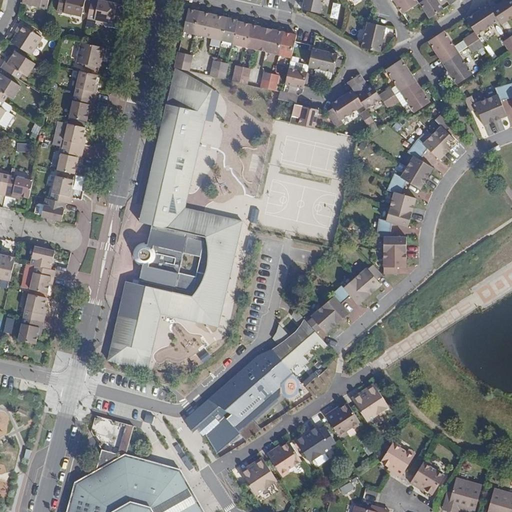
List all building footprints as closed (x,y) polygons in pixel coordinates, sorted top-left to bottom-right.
[(23,0),(22,3),(47,9),(48,0),(23,0)] [(59,0),(57,11),(81,17),(84,0),(59,0)] [(91,0),(86,26),(94,28),(95,23),(96,20),(103,22),(103,25),(119,29),(125,6),(107,2),(102,0),(91,0)] [(323,0),(303,0),(302,10),(309,11),(320,14),(323,0)] [(393,0),(403,14),(419,3),(416,0),(393,0)] [(436,0),(423,0),(419,3),(429,19),(438,13),(443,10),(436,0)] [(511,18),(511,0),(504,0),(491,9),(498,20),(501,25),(511,18)] [(475,32),(476,34),(498,20),(491,9),(488,5),(478,11),(466,19),(475,32)] [(183,32),(194,35),(200,12),(194,10),(189,9),(183,32)] [(205,37),(211,38),(213,27),(208,26),(211,14),(204,12),(200,12),(194,35),(205,37)] [(211,38),(222,41),(227,18),(216,15),(211,14),(208,26),(213,27),(211,38)] [(222,41),(233,44),(238,22),(238,21),(232,19),(227,18),(222,41)] [(233,44),(246,47),(251,25),(246,24),(238,22),(233,44)] [(362,48),(364,49),(380,52),(385,26),(373,23),(367,22),(362,48)] [(12,43),(31,55),(42,37),(20,24),(17,29),(16,32),(18,33),(12,43)] [(259,50),(262,51),(267,28),(264,28),(251,25),(246,47),(259,50)] [(265,52),(278,55),(284,32),(271,29),(267,28),(262,51),(265,52)] [(278,55),(292,58),(295,41),(297,35),(292,34),(284,32),(278,55)] [(444,32),(428,42),(442,63),(458,53),(454,46),(444,32)] [(479,39),(476,34),(475,32),(463,40),(467,47),(479,39)] [(511,40),(510,37),(503,41),(511,53),(511,52),(511,40)] [(483,45),(479,39),(467,47),(471,52),(483,45)] [(463,40),(454,46),(458,53),(467,47),(463,40)] [(99,68),(101,61),(102,56),(105,57),(107,48),(82,43),(81,43),(77,63),(85,65),(84,68),(95,71),(96,67),(99,68)] [(313,49),(309,67),(316,69),(332,72),(334,73),(338,55),(323,51),(313,49)] [(1,68),(19,79),(22,73),(28,76),(36,64),(15,51),(12,57),(9,62),(6,60),(1,68)] [(191,63),(192,56),(179,53),(177,60),(191,63)] [(458,53),(442,63),(457,84),(472,74),(458,53)] [(385,70),(400,91),(416,81),(401,59),(385,70)] [(189,71),(191,63),(177,60),(175,68),(189,71)] [(226,71),(228,64),(214,61),(213,68),(226,71)] [(309,65),(291,61),(289,69),(307,72),(309,65)] [(249,77),(250,69),(237,66),(235,73),(249,77)] [(137,265),(142,267),(138,284),(126,281),(119,314),(117,324),(108,360),(111,361),(148,371),(161,314),(218,328),(242,222),(185,209),(204,120),(201,119),(208,91),(175,68),(140,222),(152,225),(148,242),(144,242),(138,243),(134,247),(133,254),(132,258),(135,261),(137,265)] [(224,79),(226,71),(213,68),(211,76),(224,79)] [(307,72),(289,69),(286,85),(304,88),(307,72)] [(332,72),(316,69),(315,77),(330,80),(332,72)] [(98,75),(97,75),(79,71),(74,94),(95,99),(97,92),(94,91),(95,87),(98,75)] [(265,72),(263,80),(277,83),(279,75),(265,72)] [(233,81),(247,84),(249,77),(235,73),(233,81)] [(0,98),(4,101),(7,96),(13,100),(21,86),(1,74),(0,74),(0,98)] [(348,82),(352,88),(364,81),(360,74),(357,76),(348,82)] [(261,88),(275,91),(277,83),(263,80),(261,88)] [(400,91),(409,103),(414,113),(430,103),(416,81),(400,91)] [(511,85),(511,83),(503,86),(507,99),(511,98),(511,85)] [(363,105),(366,109),(382,99),(380,96),(372,85),(357,95),(363,105)] [(498,95),(486,100),(494,121),(500,119),(507,117),(501,101),(507,99),(503,86),(495,89),(498,95)] [(380,96),(382,99),(384,102),(395,95),(391,88),(380,96)] [(331,104),(334,108),(342,120),(363,105),(357,95),(353,90),(340,99),(331,104)] [(403,106),(409,103),(400,91),(395,95),(400,101),(403,106)] [(298,96),(280,92),(278,99),(296,103),(298,96)] [(69,117),(87,122),(90,110),(91,106),(93,106),(95,99),(74,94),(69,117)] [(395,95),(384,102),(388,109),(400,101),(395,95)] [(494,121),(486,100),(474,104),(470,96),(464,99),(470,111),(476,109),(482,125),(494,121)] [(314,128),(318,110),(311,108),(303,106),(299,125),(314,128)] [(334,108),(327,112),(337,128),(344,123),(342,120),(334,108)] [(368,126),(374,122),(367,110),(360,114),(368,126)] [(432,135),(448,151),(457,143),(445,130),(450,126),(440,115),(435,120),(441,127),(432,135)] [(62,147),(83,152),(85,144),(82,144),(84,137),(86,128),(59,122),(54,145),(62,147)] [(439,160),(448,151),(432,135),(423,144),(418,139),(413,146),(424,154),(428,149),(439,160)] [(420,159),(424,154),(413,146),(408,153),(414,156),(407,167),(427,179),(433,168),(420,159)] [(81,159),(83,152),(62,147),(57,170),(75,174),(77,165),(79,158),(81,159)] [(420,190),(427,179),(407,167),(400,178),(395,174),(391,183),(404,188),(407,182),(420,190)] [(0,173),(0,194),(5,196),(10,175),(0,173)] [(29,199),(30,195),(33,180),(10,175),(5,196),(11,197),(13,195),(21,197),(29,199)] [(51,200),(66,203),(71,204),(73,197),(70,196),(71,189),(74,180),(56,176),(51,200)] [(401,194),(404,188),(391,183),(388,190),(394,192),(390,206),(412,214),(414,207),(417,199),(401,194)] [(62,222),(66,203),(51,200),(45,198),(42,217),(62,222)] [(409,224),(411,218),(412,214),(390,206),(386,220),(378,218),(377,228),(392,230),(393,223),(407,228),(409,224)] [(391,237),(392,230),(377,228),(376,237),(384,237),(384,252),(406,252),(406,246),(406,237),(391,237)] [(35,266),(51,270),(55,251),(35,246),(30,265),(35,266)] [(0,278),(10,281),(15,261),(16,257),(9,255),(3,255),(4,252),(0,250),(0,278)] [(406,258),(406,252),(384,252),(384,274),(397,274),(398,268),(406,267),(406,258)] [(355,278),(370,295),(382,285),(377,280),(382,275),(372,265),(368,269),(367,268),(355,278)] [(48,293),(50,284),(51,277),(54,278),(56,271),(51,270),(35,266),(30,289),(48,293)] [(359,304),(370,295),(355,278),(344,288),(342,285),(337,290),(346,300),(350,296),(359,304)] [(342,304),(346,300),(337,290),(332,294),(334,296),(322,306),(337,323),(349,313),(342,304)] [(23,317),(44,322),(46,314),(43,314),(45,306),(47,298),(29,294),(23,317)] [(307,322),(316,332),(321,328),(326,333),(337,323),(322,306),(311,316),(311,317),(307,322)] [(300,326),(305,319),(296,309),(291,316),(300,326)] [(18,340),(36,344),(38,336),(40,328),(42,329),(44,322),(23,317),(18,340)] [(317,342),(321,338),(316,332),(307,322),(290,337),(284,342),(267,357),(283,376),(297,362),(303,356),(317,342)] [(279,345),(284,342),(290,337),(279,324),(277,331),(275,335),(272,339),(279,345)] [(325,349),(328,346),(321,338),(317,342),(325,349)] [(309,362),(303,356),(297,362),(302,368),(309,362)] [(276,383),(283,376),(267,357),(260,363),(252,362),(208,400),(240,419),(279,385),(276,383)] [(373,384),(365,389),(368,393),(354,402),(367,422),(389,407),(373,384)] [(368,393),(365,389),(351,398),(354,402),(368,393)] [(269,403),(263,408),(267,413),(272,408),(269,403)] [(360,422),(348,403),(340,409),(334,413),(332,411),(326,415),(339,436),(346,432),(360,422)] [(204,410),(201,406),(194,413),(197,417),(204,410)] [(112,453),(102,450),(95,473),(77,483),(68,511),(103,511),(111,487),(156,501),(169,485),(183,478),(179,471),(126,456),(134,426),(120,422),(112,453)] [(304,436),(319,428),(317,424),(302,434),(304,436)] [(333,448),(319,428),(304,436),(302,434),(295,439),(310,463),(333,448)] [(301,461),(289,442),(282,447),(275,451),(273,449),(267,453),(280,474),(288,470),(301,461)] [(393,443),(384,458),(380,462),(388,467),(395,471),(394,473),(401,477),(414,457),(407,452),(393,443)] [(277,481),(262,457),(254,462),(257,466),(242,475),(256,495),(277,481)] [(257,466),(254,462),(240,472),(242,475),(257,466)] [(430,467),(423,462),(410,483),(417,487),(419,485),(425,490),(433,495),(444,475),(430,467)] [(201,511),(202,511),(192,495),(183,478),(169,485),(156,501),(111,487),(103,511),(201,511)] [(456,479),(451,494),(447,510),(452,511),(458,511),(460,509),(470,511),(475,511),(482,486),(456,479)] [(511,511),(511,493),(495,489),(487,511),(511,511)] [(447,510),(451,494),(447,492),(442,509),(447,510)]
